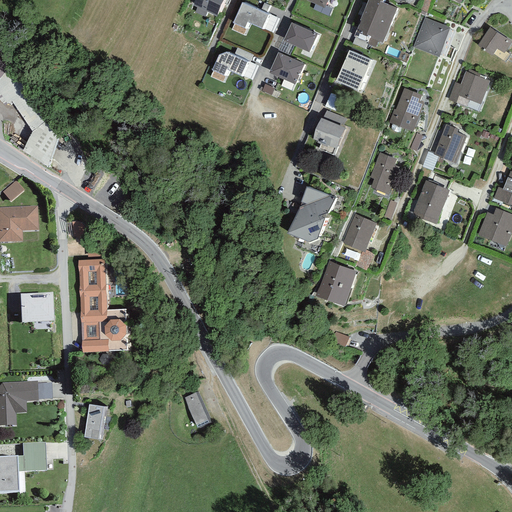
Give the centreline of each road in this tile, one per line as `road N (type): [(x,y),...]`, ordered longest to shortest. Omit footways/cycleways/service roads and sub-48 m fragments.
road 1 (tertiary): [(348,385),(289,353),(270,356),(263,378),(303,444),(296,461),(275,463),(158,257),(64,190)]
road 2 (residential): [(64,190),(71,446),(65,511)]
road 3 (residential): [(404,199),(466,40),(501,0)]
road 4 (residential): [(292,193),(289,171),(358,0)]
road 5 (tertiary): [(511,482),(348,385)]
road 6 (residential): [(348,385),(385,340),(487,323),(511,311)]
road 7 (track): [(277,511),(213,389),(213,358)]
road 8 (residential): [(465,244),(511,128)]
